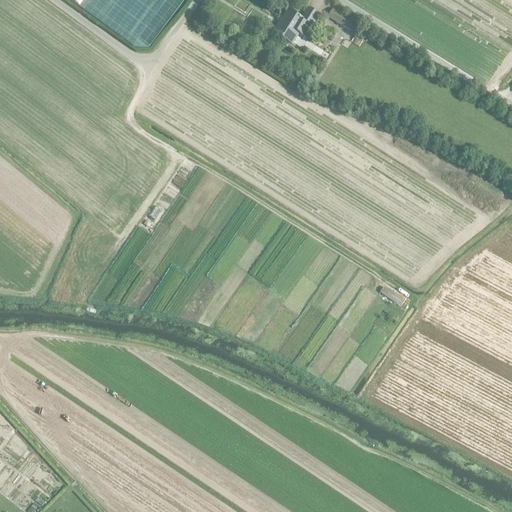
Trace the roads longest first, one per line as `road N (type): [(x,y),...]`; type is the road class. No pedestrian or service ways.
road 1 (track): [(511,221),(424,306),(147,137),(130,122),(150,69)]
road 2 (unclassified): [(196,0),(150,69),(52,0)]
road 3 (unclassified): [(503,99),(340,0)]
